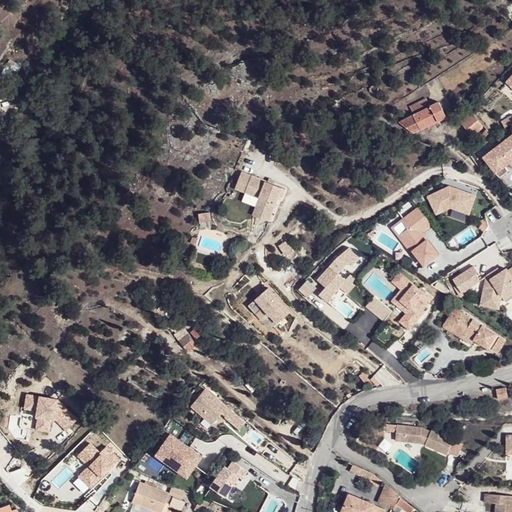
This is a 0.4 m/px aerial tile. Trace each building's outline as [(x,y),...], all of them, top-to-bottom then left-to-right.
[(414,116),(400,123),(415,134),(430,126),(427,121),(435,117),(438,122),(447,118),(439,103),(431,107),(427,99),(410,108),(414,116)] [(468,130),(479,121),(472,114),(461,123),(468,130)] [(511,114),(502,120),(505,126),(511,121),(511,114)] [(427,121),(430,126),(438,122),(435,117),(427,121)] [(485,127),(480,121),(479,121),(468,130),(473,137),(485,127)] [(488,131),(485,127),(473,137),(477,141),(480,138),(488,131)] [(488,131),(480,138),(482,141),(490,133),(488,131)] [(511,132),(483,155),(495,171),(511,157),(511,132)] [(384,167),(392,169),(393,161),(386,160),(384,167)] [(281,185),(248,174),(241,191),(258,197),(252,214),(269,218),(281,185)] [(449,185),(428,194),(437,212),(450,205),(469,211),(476,194),(449,185)] [(417,206),(394,224),(424,263),(438,252),(421,229),(429,223),(417,206)] [(348,247),(342,255),(350,262),(351,263),(358,255),(348,247)] [(327,288),(320,295),(328,302),(347,281),(339,274),(350,262),(342,255),(319,281),(327,288)] [(475,264),(453,278),(461,290),(480,277),(477,271),(479,270),(475,264)] [(493,274),(487,273),(483,296),(500,300),(501,293),(511,285),(511,266),(508,269),(506,266),(500,270),(493,274)] [(498,266),(487,273),(493,274),(500,270),(498,266)] [(400,271),(392,280),(401,288),(392,300),(406,312),(399,320),(408,328),(433,298),(400,271)] [(511,285),(501,293),(504,297),(511,292),(511,285)] [(367,305),(383,320),(391,311),(375,296),(367,305)] [(500,300),(483,296),(481,303),(498,307),(500,300)] [(465,334),(475,341),(476,339),(497,353),(506,339),(456,306),(452,312),(457,316),(459,313),(463,316),(454,330),(464,336),(465,334)] [(457,316),(452,312),(444,323),(454,330),(463,316),(459,313),(457,316)] [(191,333),(196,339),(202,334),(196,328),(191,333)] [(180,339),(190,351),(197,345),(188,333),(180,339)] [(465,334),(464,336),(473,342),(475,341),(465,334)] [(506,387),(496,389),(497,399),(508,397),(506,387)] [(188,405),(211,423),(220,413),(225,406),(202,388),(188,405)] [(56,399),(26,394),(23,409),(38,411),(35,429),(48,432),(50,420),(53,420),(56,399)] [(243,421),(225,406),(220,413),(238,428),(243,421)] [(421,427),(397,425),(396,438),(405,439),(404,442),(421,443),(422,440),(426,442),(425,445),(447,455),(454,440),(433,429),(431,432),(421,427)] [(165,432),(151,450),(186,476),(200,457),(165,432)] [(221,466),(208,488),(223,497),(236,474),(221,466)] [(159,511),(163,502),(168,492),(138,480),(130,500),(159,511)] [(398,497),(384,484),(377,502),(392,509),(395,504),(398,497)] [(383,511),(384,510),(348,495),(340,511),(383,511)] [(499,495),(488,495),(487,502),(498,503),(499,495)] [(511,496),(499,495),(498,503),(497,511),(511,511),(511,504),(511,505),(511,496)] [(403,501),(398,497),(395,504),(398,507),(403,501)] [(403,501),(398,507),(403,511),(410,511),(413,509),(403,501)] [(163,502),(159,511),(165,511),(169,504),(163,502)]
